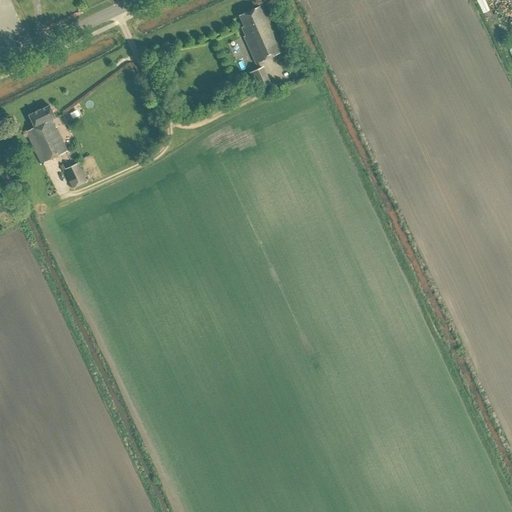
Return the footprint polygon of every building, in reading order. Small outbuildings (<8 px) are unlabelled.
[(244,37),(255,64),(283,51),(263,6),(239,16),(244,27),(242,28),(245,36),(244,37)] [(235,41),(228,43),(231,54),(238,52),(235,41)] [(248,74),(256,90),(270,83),(263,67),(248,74)] [(55,118),(49,106),(28,116),(34,128),(31,129),(31,130),(26,132),(41,164),(67,152),(56,128),(55,128),(51,120),(55,118)] [(63,170),(72,189),(87,182),(78,163),(63,170)]
